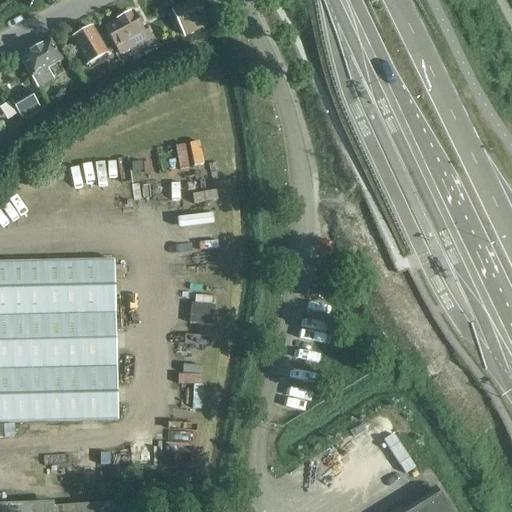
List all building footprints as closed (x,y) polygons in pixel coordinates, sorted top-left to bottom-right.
[(183,29),(203,19),(194,2),(174,12),(183,29)] [(143,30),(134,13),(106,29),(120,55),(152,38),(147,28),(143,30)] [(86,68),(108,55),(92,29),(71,41),(86,68)] [(62,63),(51,42),(40,48),(38,43),(29,48),(32,53),(21,59),(37,90),(53,81),(48,71),(62,63)] [(43,111),(30,91),(13,101),(25,121),(43,111)] [(0,424),(118,422),(114,263),(0,265),(0,424)] [(447,511),(433,490),(398,511),(447,511)] [(118,511),(118,500),(0,504),(0,511),(118,511)]
